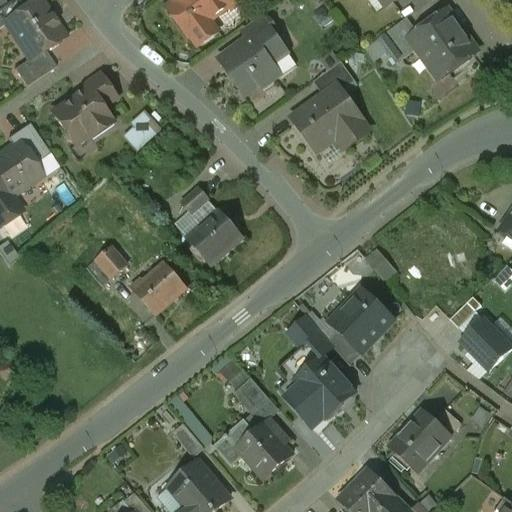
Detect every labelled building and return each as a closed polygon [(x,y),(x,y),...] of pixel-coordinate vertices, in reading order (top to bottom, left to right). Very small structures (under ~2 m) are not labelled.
[(0,9),(0,30),(5,27),(3,25),(24,11),(16,0),(14,0),(5,6),(0,9)] [(179,0),(166,10),(187,39),(189,38),(197,49),(218,34),(210,23),(229,9),(227,5),(223,0),(179,0)] [(379,0),(386,9),(398,0),(379,0)] [(24,11),(3,25),(5,27),(8,24),(18,38),(16,39),(30,61),(28,62),(29,63),(44,53),(64,40),(38,1),(24,11)] [(416,35),(409,41),(416,51),(422,59),(427,55),(443,79),(476,55),(446,14),(416,35)] [(264,16),(240,33),(247,43),(248,45),(268,31),(275,40),(279,37),(264,16)] [(406,21),(377,42),(395,67),(416,51),(409,41),(416,35),(406,21)] [(248,45),(247,43),(219,63),(244,97),(258,87),(262,92),(281,78),(267,59),(281,49),(275,40),(268,31),(248,45)] [(28,62),(13,72),(25,90),(55,70),(44,53),(29,63),(28,62)] [(340,65),(312,85),(322,99),(336,88),(340,94),(354,84),(340,65)] [(117,101),(100,77),(84,88),(87,91),(88,93),(90,91),(103,110),(117,101)] [(322,99),(291,121),(316,155),(335,141),(343,152),(368,134),(360,123),(361,123),(340,94),(336,88),(322,99)] [(87,91),(51,116),(64,135),(63,139),(66,143),(70,143),(74,149),(88,139),(90,142),(114,125),(103,110),(90,91),(88,93),(87,91)] [(144,117),(133,127),(136,130),(125,140),(135,151),(157,132),(144,117)] [(49,157),(28,127),(7,141),(12,149),(18,145),(33,167),(49,157)] [(12,149),(0,156),(0,200),(2,204),(40,179),(33,167),(18,145),(12,149)] [(198,191),(180,206),(190,217),(207,202),(198,191)] [(218,214),(186,242),(210,270),(242,242),(218,214)] [(511,215),(500,233),(511,241),(511,215)] [(110,250),(86,271),(101,290),(126,268),(110,250)] [(394,272),(377,253),(366,263),(382,282),(394,272)] [(163,266),(142,285),(140,283),(130,291),(154,319),(186,292),(163,266)] [(362,293),(329,328),(336,335),(359,356),(360,357),(393,322),(362,293)] [(306,320),(286,337),(294,345),(301,339),(313,352),(325,342),(306,320)] [(511,351),(484,323),(461,345),(489,374),(511,351)] [(359,356),(336,335),(327,344),(349,369),(350,368),(349,367),(359,356)] [(322,360),(293,386),(325,421),(354,396),(322,360)] [(269,403),(250,381),(238,392),(257,414),(269,403)] [(257,414),(254,416),(264,427),(281,446),(280,447),(282,449),(289,442),(271,421),(278,414),(269,403),(257,414)] [(461,427),(444,412),(436,421),(453,436),(461,427)] [(450,439),(422,414),(388,451),(416,477),(450,439)] [(243,424),(226,439),(222,441),(223,442),(214,450),(231,468),(242,459),(236,451),(254,436),(243,424)] [(204,452),(183,427),(172,436),(193,461),(204,452)] [(254,436),(236,451),(242,459),(264,483),(292,459),(291,458),(290,458),(282,449),(280,447),(281,446),(264,427),(254,436)] [(216,511),(229,502),(198,465),(168,490),(186,511),(185,511),(216,511)] [(368,474),(351,491),(350,491),(337,504),(345,511),(382,511),(394,500),(395,499),(368,473),(367,473),(368,474)] [(146,511),(134,496),(123,505),(129,511),(146,511)] [(405,511),(394,500),(382,511),(405,511)] [(511,511),(511,507),(504,501),(496,511),(511,511)]
